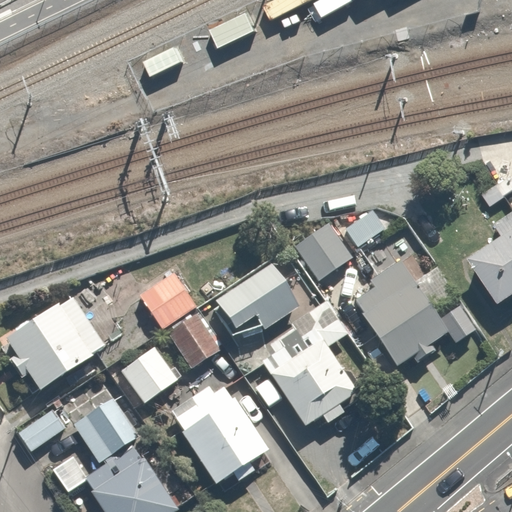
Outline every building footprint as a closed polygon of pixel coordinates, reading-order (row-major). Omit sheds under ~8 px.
[(253,9),(210,31),(218,48),(261,27),(253,9)] [(144,62),(151,76),(187,58),(180,44),(144,62)] [(511,291),(511,219),(466,249),(498,300),(511,291)] [(324,223),(290,245),(312,280),(346,258),(324,223)] [(408,276),(398,260),(364,279),(369,287),(348,300),(387,364),(445,330),(432,307),(450,296),(430,263),(408,276)] [(292,306),(267,266),(210,302),(226,328),(249,313),(259,327),(292,306)] [(195,301),(170,269),(133,298),(158,330),(165,324),(184,309),(195,301)] [(105,348),(64,293),(0,340),(0,345),(39,397),(105,348)] [(165,324),(158,330),(149,337),(160,350),(169,343),(190,371),(216,350),(184,309),(165,324)] [(254,357),(266,373),(307,428),(356,391),(315,336),(287,357),(275,341),(254,357)] [(175,378),(152,347),(118,371),(141,403),(175,378)] [(207,384),(188,397),(192,402),(169,417),(214,484),(228,474),(232,480),(250,468),(246,462),(263,451),(218,384),(211,389),(207,384)] [(72,453),(49,469),(65,493),(82,482),(101,511),(176,511),(181,509),(106,394),(71,417),(59,400),(11,431),(26,453),(68,425),(95,466),(85,473),(72,453)]
